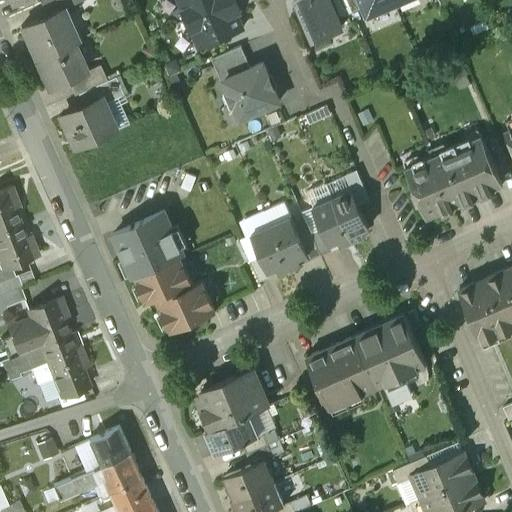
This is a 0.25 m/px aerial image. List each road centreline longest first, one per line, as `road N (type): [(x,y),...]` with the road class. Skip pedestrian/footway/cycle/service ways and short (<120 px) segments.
road 1 (residential): [(149,379),(0,54)]
road 2 (residential): [(149,379),(418,266)]
road 3 (residential): [(418,266),(511,472)]
road 4 (residential): [(207,511),(149,379)]
